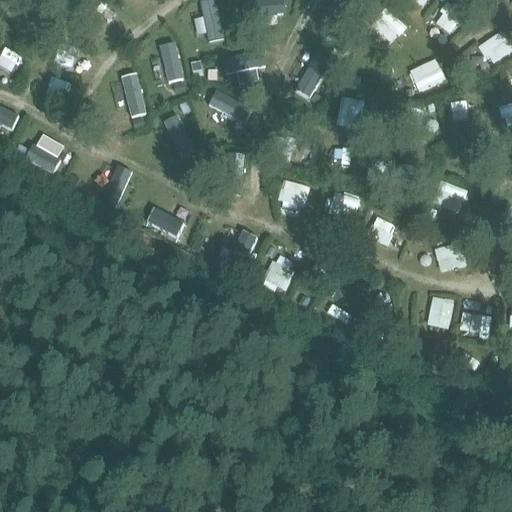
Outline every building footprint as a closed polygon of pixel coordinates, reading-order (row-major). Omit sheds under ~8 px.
[(216,3),(201,6),(209,46),(224,42),(216,3)] [(283,3),(244,6),(245,21),(284,18),(283,3)] [(348,3),(327,35),(340,43),(360,10),(348,3)] [(445,39),(465,23),(451,7),(432,22),(445,39)] [(385,11),(369,26),(389,48),(406,33),(385,11)] [(235,19),(228,21),(230,31),(238,29),(235,19)] [(501,37),(477,50),(488,70),(511,56),(501,37)] [(176,47),(161,51),(169,86),(184,83),(176,47)] [(0,73),(8,77),(16,56),(0,50),(0,73)] [(254,57),(223,62),(226,77),(256,72),(254,57)] [(317,59),(297,94),(310,101),(331,66),(317,59)] [(416,97),(443,85),(433,64),(406,76),(416,97)] [(202,65),(192,67),(194,75),(203,73),(202,65)] [(217,73),(208,73),(208,83),(217,83),(217,73)] [(137,79),(123,82),(132,121),(147,117),(137,79)] [(185,87),(175,90),(177,97),(186,95),(185,87)] [(216,95),(210,109),(245,127),(252,114),(216,95)] [(188,105),(180,108),(184,118),(192,114),(188,105)] [(413,123),(434,117),(431,106),(410,112),(413,123)] [(511,106),(498,110),(504,133),(511,131),(511,106)] [(0,110),(0,127),(13,134),(20,120),(0,110)] [(179,120),(165,127),(183,161),(196,155),(179,120)] [(144,122),(134,125),(136,133),(146,130),(144,122)] [(9,151),(12,144),(4,140),(0,147),(9,151)] [(222,150),(219,142),(210,145),(213,153),(222,150)] [(28,153),(20,149),(16,156),(24,160),(28,153)] [(34,149),(26,162),(52,178),(60,164),(34,149)] [(229,158),(226,188),(242,189),(244,160),(229,158)] [(118,170),(102,205),(116,212),(132,176),(118,170)] [(72,179),(67,187),(75,191),(79,183),(72,179)] [(302,211),(307,191),(282,184),(277,205),(302,211)] [(433,207),(458,217),(466,195),(442,186),(433,207)] [(355,221),(356,201),(330,200),(329,220),(355,221)] [(154,212),(147,225),(177,241),(184,227),(154,212)] [(376,220),(366,239),(387,249),(396,230),(376,220)] [(244,234),(225,272),(239,279),(258,241),(244,234)] [(197,243),(192,252),(199,256),(204,247),(197,243)] [(437,274),(465,269),(460,247),(433,252),(437,274)] [(286,296),(294,264),(272,258),(263,290),(286,296)] [(447,333),(452,303),(430,300),(426,330),(447,333)] [(330,309),(326,317),(345,328),(350,319),(330,309)] [(486,341),(490,321),(461,315),(457,335),(486,341)]
